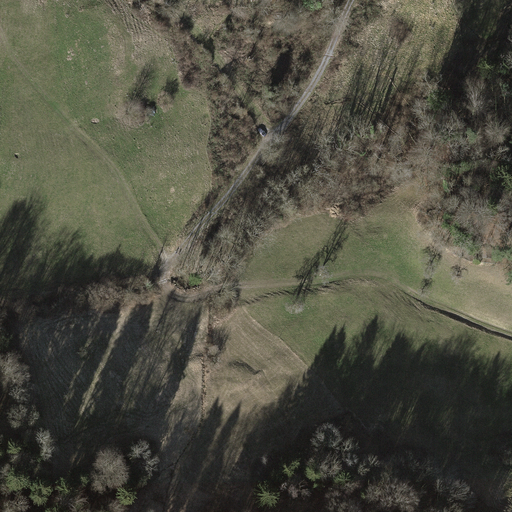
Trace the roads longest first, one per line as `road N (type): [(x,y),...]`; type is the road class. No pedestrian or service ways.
road 1 (track): [(168,263),(311,86),(353,0)]
road 2 (track): [(194,23),(272,139)]
